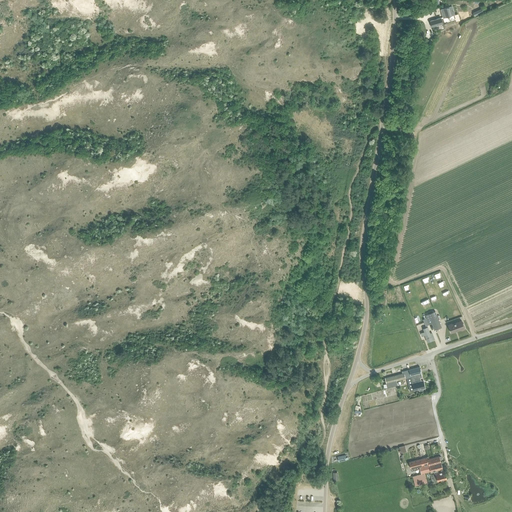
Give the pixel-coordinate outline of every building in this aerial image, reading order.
[(444,9),(441,10),(443,17),(442,17),(442,18),(443,18),(446,22),(453,20),(451,16),(449,7),(444,9)] [(441,18),(440,18),(430,21),(432,26),(441,24),(443,23),(441,18)] [(426,318),(429,324),(432,323),(434,330),(441,327),(435,312),(426,316),(426,318)] [(448,325),(451,333),(461,329),(461,330),(465,329),(462,321),(452,324),(448,325)] [(432,333),(430,333),(428,327),(423,329),(425,332),(421,333),(422,336),(425,335),(427,342),(434,340),(432,333)] [(404,371),(402,372),(402,374),(404,379),(407,378),(411,377),(410,376),(421,373),(420,367),(409,370),(404,371)] [(411,377),(407,378),(410,391),(414,390),(418,389),(419,391),(423,390),(422,388),(425,387),(423,380),(421,381),(420,378),(422,377),(421,373),(410,376),(411,377)] [(393,376),(385,378),(386,383),(387,387),(397,385),(396,381),(395,381),(393,376)] [(428,459),(431,472),(434,471),(434,473),(432,474),(434,482),(438,482),(447,479),(445,471),(443,471),(439,456),(428,459)] [(427,457),(409,462),(411,469),(419,466),(421,474),(425,473),(431,472),(428,459),(427,457)] [(421,474),(413,476),(415,486),(427,483),(425,473),(421,474)]
